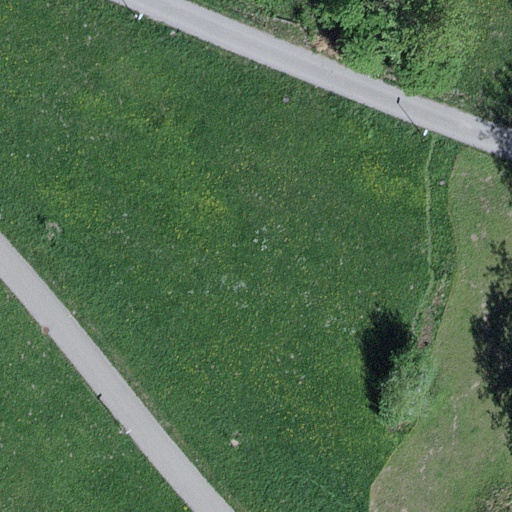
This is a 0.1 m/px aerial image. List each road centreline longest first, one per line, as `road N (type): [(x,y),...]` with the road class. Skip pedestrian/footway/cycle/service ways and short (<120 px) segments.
road 1 (track): [(141,0),(511,147)]
road 2 (track): [(0,255),(211,511)]
